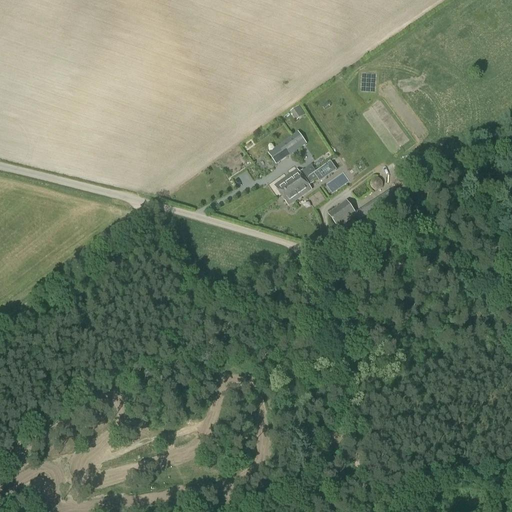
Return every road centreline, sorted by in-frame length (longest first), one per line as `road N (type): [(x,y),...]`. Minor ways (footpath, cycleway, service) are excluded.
road 1 (track): [(511,293),(308,249),(346,395),(363,511)]
road 2 (unclassified): [(308,249),(0,169)]
road 3 (track): [(0,333),(66,287),(150,210)]
